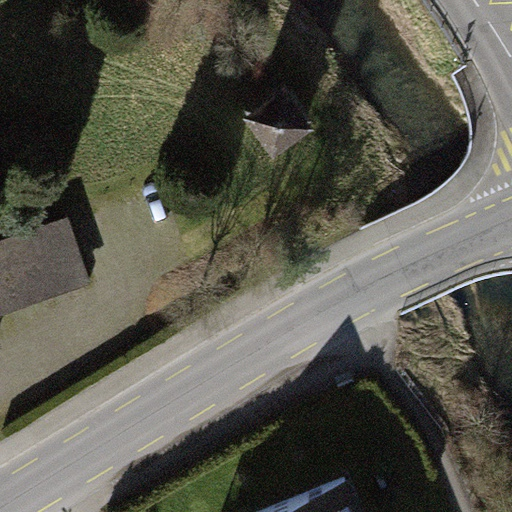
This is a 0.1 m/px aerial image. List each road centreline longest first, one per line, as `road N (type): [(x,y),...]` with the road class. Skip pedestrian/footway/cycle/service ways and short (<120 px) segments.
road 1 (secondary): [(1,511),(316,316)]
road 2 (secondary): [(511,224),(316,316)]
